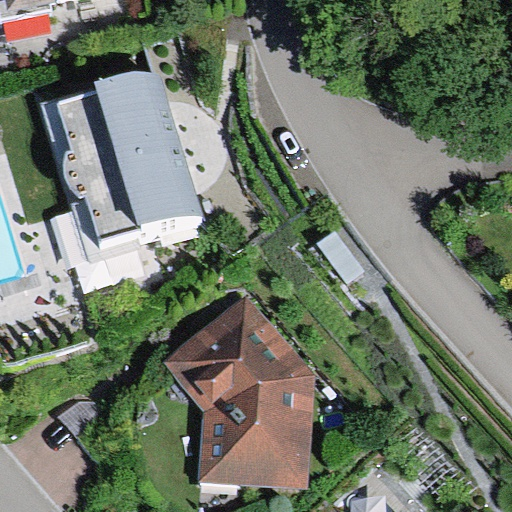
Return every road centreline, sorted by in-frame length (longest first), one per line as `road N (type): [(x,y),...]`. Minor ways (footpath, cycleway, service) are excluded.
road 1 (residential): [(511,370),(356,176)]
road 2 (residential): [(356,176),(313,100),(274,0)]
road 3 (residential): [(356,176),(416,132),(511,144)]
